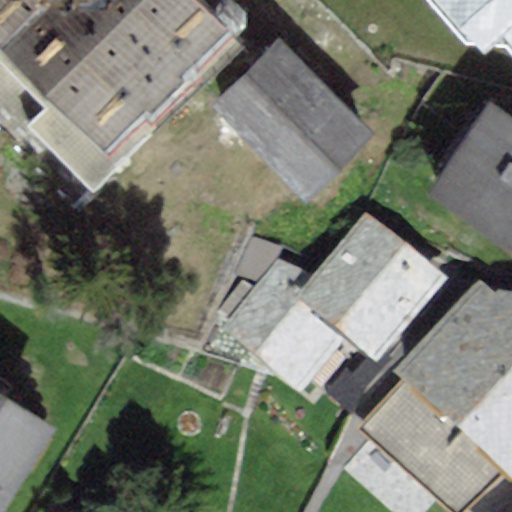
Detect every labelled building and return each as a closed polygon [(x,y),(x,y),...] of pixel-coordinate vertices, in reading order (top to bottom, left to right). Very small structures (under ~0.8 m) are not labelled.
[(0,0),(0,80),(7,74),(120,184),(195,115),(264,46),(213,0),(0,0)] [(195,115),(297,208),(363,137),(264,46),(195,115)] [(511,112),(490,99),(429,198),(511,246),(511,112)] [(432,287),(354,227),(296,302),(264,276),(208,347),(288,409),(333,356),(360,377),(432,287)] [(511,315),(484,313),(471,302),(344,445),(421,511),(456,511),(483,478),(511,504),(511,315)] [(0,511),(2,511),(56,429),(0,393),(0,511)]
